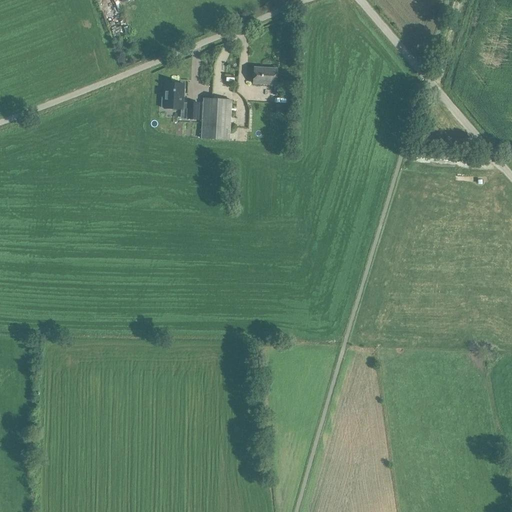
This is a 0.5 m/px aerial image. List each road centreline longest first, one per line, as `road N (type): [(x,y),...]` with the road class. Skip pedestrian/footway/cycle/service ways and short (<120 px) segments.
road 1 (unclassified): [(0,122),(304,0)]
road 2 (unclassified): [(358,0),(511,179)]
